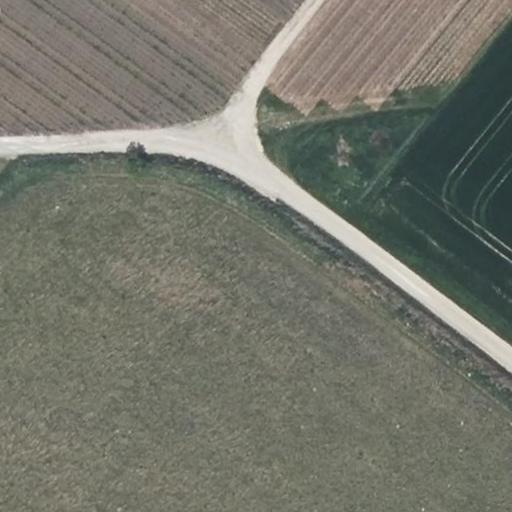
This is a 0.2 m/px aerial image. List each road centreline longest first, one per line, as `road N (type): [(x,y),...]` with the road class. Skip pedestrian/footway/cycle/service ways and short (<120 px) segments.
road 1 (track): [(511,357),(208,134),(0,136)]
road 2 (track): [(315,0),(208,134)]
